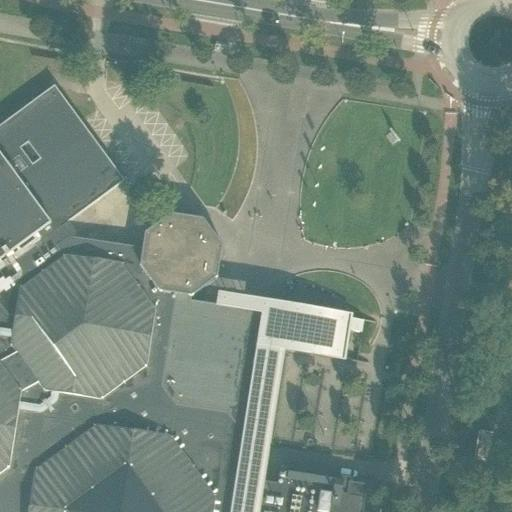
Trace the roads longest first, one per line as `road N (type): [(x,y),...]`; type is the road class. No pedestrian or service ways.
road 1 (unclassified): [(419,511),(474,170)]
road 2 (secondary): [(331,23),(192,0)]
road 3 (secondary): [(331,23),(447,58)]
road 4 (secondary): [(451,20),(331,23)]
